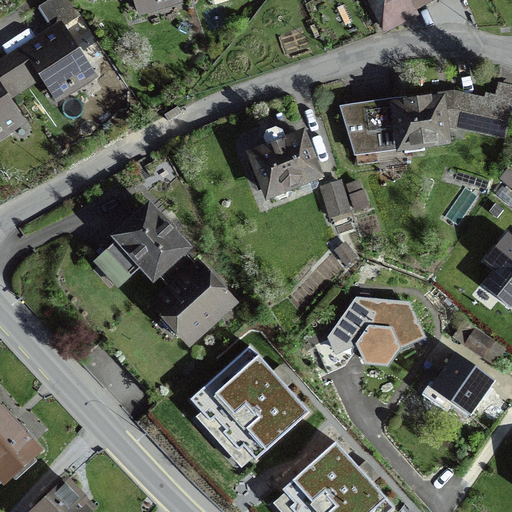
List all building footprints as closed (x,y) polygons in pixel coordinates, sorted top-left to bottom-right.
[(183,8),(180,0),(139,0),(146,20),(183,8)] [(420,14),(441,2),(440,0),(370,0),(392,38),(424,21),(420,14)] [(11,62),(28,89),(46,77),(63,103),(97,81),(62,28),(11,62)] [(28,89),(11,62),(0,69),(0,144),(24,129),(7,103),(28,89)] [(402,152),(401,148),(453,141),(451,125),(505,138),(508,117),(511,117),(511,95),(511,90),(498,88),(496,99),(486,96),(485,101),(447,92),(447,94),(395,101),(395,98),(340,107),(356,159),(402,152)] [(269,198),(322,175),(303,133),(250,156),(269,198)] [(356,181),(342,185),(350,212),(364,207),(356,181)] [(346,213),(336,182),(316,188),(325,219),(346,213)] [(152,278),(187,245),(147,201),(112,233),(115,237),(104,247),(124,269),(135,259),(152,278)] [(511,251),(498,242),(481,267),(498,278),(485,297),(504,310),(511,297),(511,251)] [(348,248),(338,256),(349,270),(359,262),(348,248)] [(231,301),(194,259),(151,298),(188,340),(231,301)] [(407,359),(432,347),(415,310),(361,305),(331,346),(340,365),(360,356),(369,376),(394,377),(407,359)] [(500,347),(469,331),(462,344),(492,361),(500,347)] [(250,346),(190,401),(249,465),(309,411),(250,346)] [(340,365),(331,346),(320,350),(331,380),(346,374),(354,372),(360,356),(340,365)] [(508,393),(462,363),(441,394),(488,425),(508,393)] [(0,475),(3,479),(40,447),(0,402),(0,475)] [(389,511),(395,507),(336,441),(271,499),(282,511),(389,511)] [(91,511),(61,479),(24,511),(91,511)]
